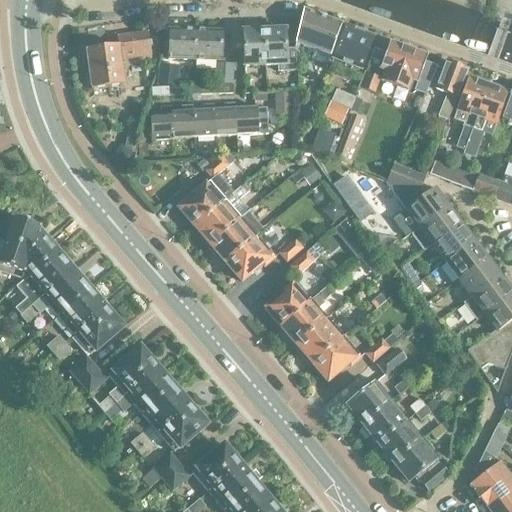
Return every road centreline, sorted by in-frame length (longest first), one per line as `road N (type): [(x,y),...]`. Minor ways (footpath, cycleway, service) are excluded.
road 1 (primary): [(355,510),(61,161),(43,124)]
road 2 (residential): [(315,0),(511,71)]
